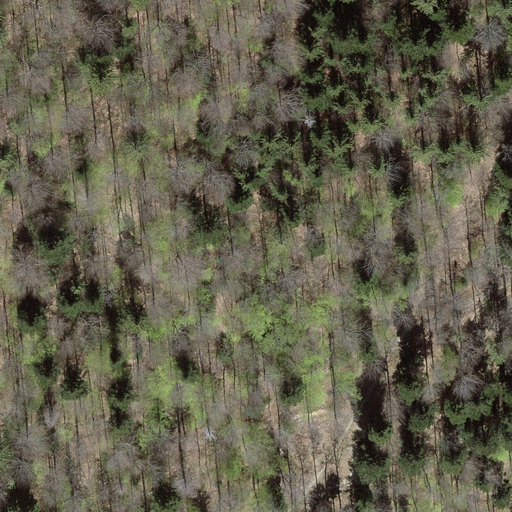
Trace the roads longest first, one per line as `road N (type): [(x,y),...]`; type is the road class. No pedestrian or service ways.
road 1 (track): [(511,259),(301,396),(201,430),(112,427),(64,439),(0,426)]
road 2 (track): [(281,511),(330,453),(400,333),(511,92)]
road 3 (track): [(0,222),(63,152),(125,53),(142,0)]
